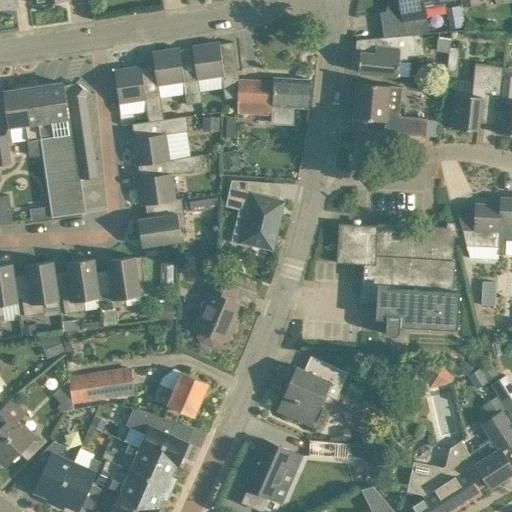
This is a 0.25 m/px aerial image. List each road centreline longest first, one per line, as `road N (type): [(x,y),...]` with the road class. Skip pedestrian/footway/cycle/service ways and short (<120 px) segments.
road 1 (residential): [(191,511),(285,294),(314,187)]
road 2 (residential): [(0,244),(112,238),(117,218),(99,40)]
road 3 (residential): [(314,187),(446,152),(511,163)]
road 4 (residential): [(314,187),(339,0)]
road 5 (residential): [(99,40),(283,0)]
